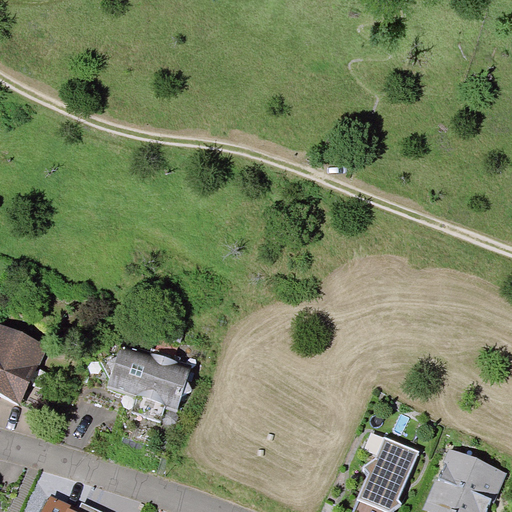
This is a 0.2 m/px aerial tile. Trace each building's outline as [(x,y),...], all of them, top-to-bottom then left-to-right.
[(48,346),(0,322),(0,394),(20,404),(48,346)] [(192,365),(123,342),(108,386),(177,409),(192,365)] [(419,451),(385,437),(375,459),(363,467),(369,474),(357,500),(358,500),(352,511),(394,511),(395,509),(402,504),(399,499),(419,451)] [(489,511),(507,472),(449,447),(443,461),(445,462),(438,479),(436,478),(422,508),(431,511),(489,511)] [(71,505),(51,495),(42,511),(78,511),(70,508),(71,505)] [(102,511),(82,502),(78,511),(102,511)]
